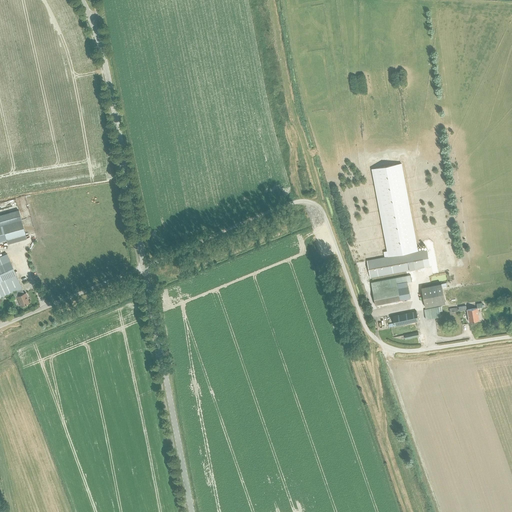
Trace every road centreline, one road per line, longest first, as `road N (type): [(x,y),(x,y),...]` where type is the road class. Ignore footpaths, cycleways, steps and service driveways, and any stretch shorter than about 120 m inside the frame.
road 1 (unclassified): [(511,338),(409,352),(382,346),(363,323),(322,215),(302,201),(144,267)]
road 2 (tertiary): [(144,267),(102,50),(81,0)]
road 3 (tertiary): [(190,511),(144,267)]
road 4 (unclassified): [(0,325),(144,267)]
